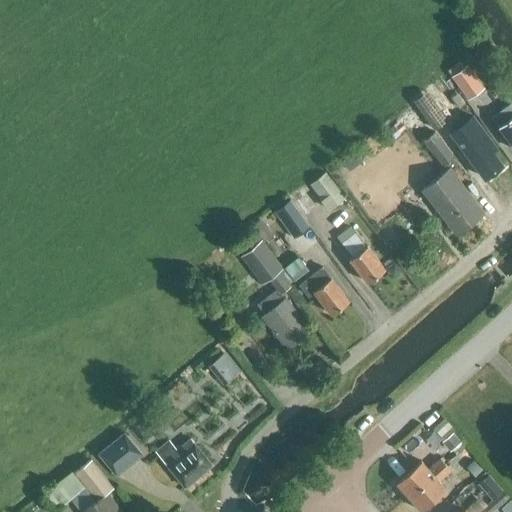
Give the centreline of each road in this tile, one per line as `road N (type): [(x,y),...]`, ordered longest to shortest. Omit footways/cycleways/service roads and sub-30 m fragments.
road 1 (unclassified): [(229,511),(226,480),(259,427),(475,255),(511,213)]
road 2 (tertiary): [(329,483),(511,311)]
